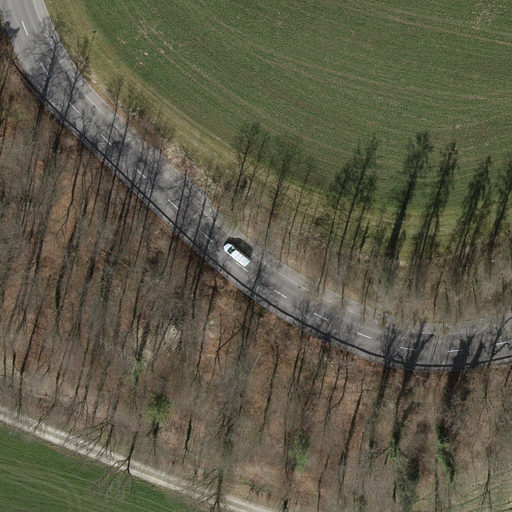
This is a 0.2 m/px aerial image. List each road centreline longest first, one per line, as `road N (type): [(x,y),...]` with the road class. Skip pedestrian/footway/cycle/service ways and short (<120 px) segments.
road 1 (residential): [(17,0),(39,57),(81,110),(196,223),(270,281),(347,323),(414,341),(511,334)]
road 2 (track): [(253,511),(0,411)]
